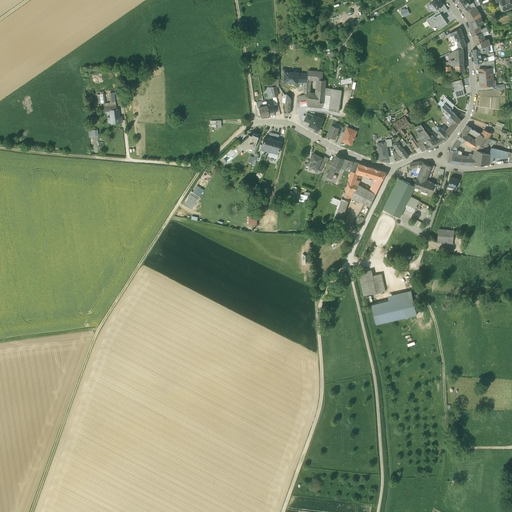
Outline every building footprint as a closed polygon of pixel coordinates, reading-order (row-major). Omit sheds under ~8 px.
[(440,0),(434,0),(432,3),(437,9),(444,4),(440,0)] [(465,0),(455,0),(463,11),(472,8),(469,5),(470,4),(468,2),(465,0)] [(511,3),(510,0),(500,0),(502,5),(502,6),(501,7),(502,9),(504,10),(511,6),(511,3)] [(400,8),(404,17),(411,14),(407,5),(400,8)] [(441,15),(448,11),(444,5),(435,11),(436,14),(439,12),(441,15)] [(469,23),(475,20),(482,16),(476,6),(475,7),(472,8),(463,11),(467,18),(469,23)] [(438,30),(447,24),(441,15),(439,12),(436,14),(428,19),(431,25),(434,23),(438,30)] [(475,20),(478,25),(484,22),(482,16),(475,20)] [(478,25),(475,20),(469,23),(473,36),(481,32),(480,30),(478,25)] [(460,28),(447,36),(448,38),(451,36),(453,35),(456,42),(457,41),(464,37),(463,34),(462,32),(460,28)] [(488,31),(473,36),(475,43),(477,42),(477,43),(486,40),(486,39),(485,40),(483,35),(485,34),(485,35),(489,34),(488,31)] [(464,37),(457,41),(458,43),(456,44),(458,49),(463,47),(466,46),(463,38),(464,37)] [(486,40),(477,43),(479,48),(488,46),(486,40)] [(479,48),(473,50),(473,55),(481,53),(483,53),(490,52),(488,46),(479,48)] [(456,50),(454,51),(455,60),(459,59),(459,60),(464,60),(463,47),(458,49),(456,50)] [(481,53),(473,55),(475,63),(482,62),(481,57),(481,53)] [(459,60),(459,59),(455,60),(455,63),(455,65),(456,70),(465,69),(464,60),(459,60)] [(482,62),(482,66),(485,65),(486,68),(491,68),(491,69),(495,69),(494,63),(493,63),(493,60),(482,62)] [(486,68),(484,68),(484,69),(479,69),(479,79),(493,78),(493,74),(491,73),(491,69),(491,68),(486,68)] [(287,70),(282,70),(282,75),(284,75),(283,82),(297,83),(297,82),(297,73),(287,72),(287,70)] [(316,79),(322,79),(322,71),(308,70),(308,74),(307,82),(310,82),(311,78),(316,79)] [(308,74),(300,74),(300,82),(305,82),(307,82),(308,74)] [(493,78),(479,79),(480,87),(495,86),(496,86),(496,85),(495,81),(493,81),(493,78)] [(316,79),(315,86),(325,87),(326,80),(322,79),(316,79)] [(464,89),(461,80),(455,81),(456,84),(453,85),(455,91),(463,89),(464,89)] [(324,94),(325,87),(315,86),(315,93),(311,92),(310,88),(310,82),(307,82),(305,82),(304,90),(304,95),(306,100),(306,101),(307,105),(307,107),(313,107),(313,103),(324,103),(324,94)] [(331,95),(329,110),(339,111),(342,90),(332,88),(331,95)] [(455,91),(454,92),(456,98),(465,95),(463,89),(455,91)] [(454,106),(446,98),(442,102),(444,104),(441,108),(445,111),(444,112),(445,113),(443,113),(447,120),(451,123),(452,121),(451,121),(453,119),(456,116),(457,116),(450,110),(454,106)] [(276,114),(273,103),(266,104),(267,106),(269,115),(276,114)] [(116,106),(104,107),(104,112),(109,111),(111,123),(119,122),(119,120),(122,120),(121,117),(119,117),(119,114),(118,114),(118,109),(116,109),(116,106)] [(267,106),(258,108),(260,116),(269,115),(267,106)] [(303,122),(310,124),(313,116),(307,114),(303,122)] [(309,126),(319,130),(323,120),(314,115),(313,116),(310,124),(309,126)] [(456,116),(453,119),(451,121),(452,121),(451,123),(452,124),(445,131),(449,136),(454,130),(461,120),(456,116)] [(405,117),(400,120),(395,123),(403,133),(406,131),(405,129),(411,125),(408,121),(405,117)] [(429,136),(432,134),(422,123),(421,124),(424,129),(429,136)] [(415,127),(418,132),(424,129),(421,124),(415,127)] [(339,128),(331,125),(327,135),(335,138),(339,128)] [(441,142),(449,136),(445,131),(442,128),(441,129),(439,127),(437,125),(434,128),(442,136),(439,139),(441,142)] [(469,132),(477,137),(479,133),(476,131),(466,126),(462,131),(467,134),(469,132)] [(357,132),(347,128),(342,141),(352,145),(357,132)] [(430,149),(441,142),(439,139),(436,140),(434,136),(433,135),(432,134),(429,136),(424,129),(418,132),(419,136),(422,141),(425,140),(427,144),(424,146),(426,151),(430,149)] [(492,133),(484,130),(482,132),(481,134),(486,137),(488,138),(492,133)] [(467,134),(462,131),(458,138),(462,141),(464,142),(469,136),(467,134)] [(477,150),(486,137),(481,134),(479,133),(477,137),(475,140),(469,136),(464,142),(474,148),(477,150)] [(258,137),(252,134),(251,136),(249,135),(248,136),(239,144),(243,148),(243,149),(243,148),(245,150),(248,147),(253,149),(258,137)] [(477,150),(484,152),(492,140),(488,138),(486,137),(477,150)] [(268,139),(264,138),(263,141),(262,145),(261,145),(260,149),(269,152),(272,140),(268,139)] [(462,141),(458,138),(451,148),(451,150),(456,151),(457,148),(458,148),(462,141)] [(398,142),(402,148),(407,144),(402,139),(398,142)] [(277,141),(272,140),(269,152),(278,154),(280,146),(279,145),(280,142),(277,141)] [(393,145),(398,151),(402,148),(398,142),(393,145)] [(386,147),(386,143),(378,144),(380,159),(388,158),(386,147)] [(426,151),(424,146),(423,143),(417,146),(422,153),(426,151)] [(489,162),(490,155),(484,152),(477,150),(474,148),(474,155),(471,165),(489,165),(489,162)] [(510,159),(510,152),(495,148),(491,148),(490,155),(489,162),(493,163),(493,158),(510,159)] [(456,151),(451,150),(448,162),(456,163),(458,151),(456,151)] [(409,157),(404,151),(400,154),(404,159),(409,157)] [(462,152),(458,151),(456,163),(464,165),(471,165),(474,155),(469,154),(469,156),(461,154),(462,152)] [(322,159),(313,155),(310,162),(311,162),(309,167),(313,169),(317,171),(318,167),(321,162),(322,159)] [(336,156),(332,165),(337,167),(339,169),(344,159),(336,156)] [(354,162),(348,161),(344,159),(339,169),(344,170),(350,172),(350,170),(351,171),(354,162)] [(422,168),(416,183),(415,187),(419,189),(420,187),(422,188),(421,191),(425,192),(426,191),(428,192),(428,193),(431,194),(432,189),(433,189),(432,188),(433,184),(430,182),(427,181),(426,181),(427,177),(430,170),(431,166),(419,162),(418,167),(422,168)] [(365,166),(359,164),(356,172),(357,173),(362,174),(365,166)] [(376,169),(365,166),(362,174),(377,179),(383,180),(386,173),(379,171),(379,170),(379,169),(377,169),(376,169)] [(335,171),(330,169),(327,177),(332,179),(335,171)] [(356,172),(351,171),(346,188),(354,192),(362,196),(372,201),(376,194),(370,192),(358,185),(354,184),(355,181),(357,173),(356,172)] [(458,180),(450,178),(448,186),(456,188),(457,183),(458,180)] [(377,179),(375,181),(370,192),(376,194),(383,180),(377,179)] [(400,180),(385,211),(400,218),(402,214),(405,208),(409,199),(415,187),(402,181),(400,180)] [(441,186),(433,183),(433,184),(432,188),(433,189),(432,189),(439,192),(441,186)] [(347,198),(351,198),(354,192),(346,188),(345,187),(343,195),(347,198)] [(353,198),(360,201),(362,196),(354,192),(351,198),(353,198)] [(307,202),(309,195),(301,193),(300,200),(307,202)] [(190,195),(184,204),(191,208),(197,199),(190,195)] [(372,201),(362,196),(360,201),(369,206),(372,201)] [(348,202),(341,199),(333,224),(340,226),(348,202)] [(418,203),(409,199),(405,208),(414,212),(418,203)] [(427,209),(423,223),(427,224),(432,211),(427,209)] [(248,212),(248,223),(257,223),(257,212),(248,212)] [(360,217),(356,226),(360,228),(364,219),(360,217)] [(454,231),(439,229),(437,242),(453,244),(454,231)] [(368,272),(367,269),(362,271),(363,273),(358,274),(363,297),(377,294),(373,276),(371,271),(368,272)] [(382,274),(373,276),(377,294),(385,292),(382,274)] [(371,305),(376,326),(417,316),(412,295),(371,305)]
